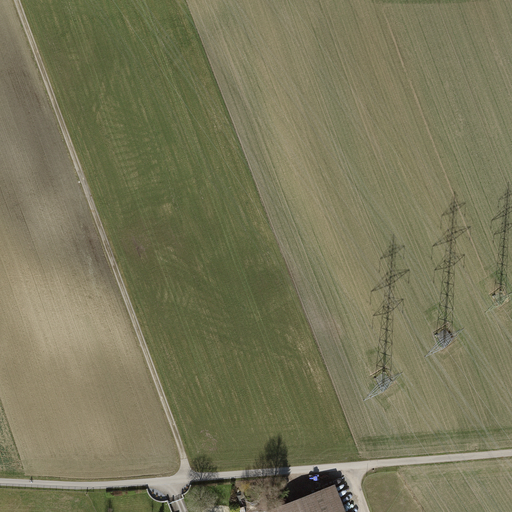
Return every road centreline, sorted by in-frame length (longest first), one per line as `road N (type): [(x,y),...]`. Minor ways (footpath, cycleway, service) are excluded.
road 1 (track): [(0,481),(124,483),(511,452)]
road 2 (track): [(17,0),(190,478)]
